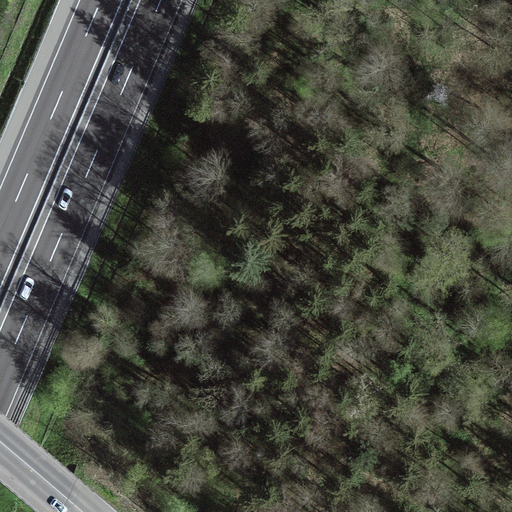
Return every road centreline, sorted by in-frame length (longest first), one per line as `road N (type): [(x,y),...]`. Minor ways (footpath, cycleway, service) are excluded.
road 1 (motorway): [(0,379),(160,0)]
road 2 (motorway): [(100,0),(0,238)]
